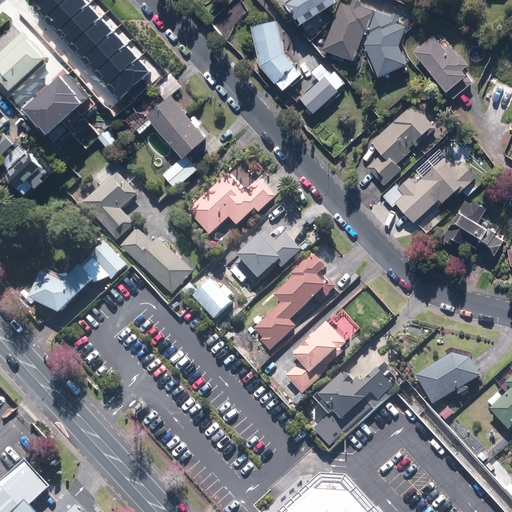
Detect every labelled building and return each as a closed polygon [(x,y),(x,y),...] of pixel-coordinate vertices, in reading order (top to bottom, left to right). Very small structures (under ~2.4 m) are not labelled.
[(37,0),(33,4),(47,19),(68,0),(37,0)] [(79,0),(68,0),(47,19),(60,33),(87,8),(79,0)] [(295,0),(285,7),(299,28),(333,4),(330,0),(295,0)] [(365,33),(372,13),(366,10),(358,8),(359,4),(351,1),(349,6),(340,3),(323,52),(353,63),(364,32),(365,33)] [(87,8),(60,33),(73,47),(100,22),(87,8)] [(396,26),(397,23),(383,17),(375,14),(368,32),(370,33),(363,46),(376,78),(377,79),(405,67),(397,49),(405,29),(396,26)] [(100,22),(73,47),(85,60),(112,35),(100,22)] [(250,29),(258,68),(274,87),(275,85),(278,89),(281,92),(299,78),(283,57),(276,24),(250,29)] [(0,83),(9,93),(45,61),(21,35),(0,53),(0,83)] [(112,35),(85,60),(97,73),(124,48),(112,35)] [(444,95),(446,93),(452,100),(464,90),(472,84),(466,77),(464,79),(459,72),(465,67),(450,48),(443,53),(432,38),(412,54),(444,95)] [(124,48),(97,73),(109,86),(137,62),(124,48)] [(507,49),(501,64),(494,62),(484,87),(490,89),(485,102),(496,106),(507,111),(511,98),(511,49),(508,48),(507,49)] [(137,62),(109,86),(122,100),(149,75),(137,62)] [(337,93),(336,91),(343,84),(333,73),(329,76),(320,65),(311,73),(320,83),(300,101),(313,115),(337,93)] [(154,89),(164,102),(181,87),(170,74),(154,89)] [(40,130),(46,137),(80,107),(72,99),(74,97),(59,80),(22,112),(39,131),(40,130)] [(185,158),(205,140),(170,97),(164,102),(146,118),(157,133),(165,142),(181,162),(185,158)] [(401,171),(396,166),(410,153),(408,150),(412,147),(414,149),(419,145),(416,143),(422,138),(424,140),(435,130),(413,105),(408,110),(407,108),(401,113),(403,115),(370,144),(375,150),(368,157),(373,163),(366,169),(375,177),(383,187),(401,171)] [(105,147),(110,154),(119,146),(109,135),(101,142),(105,147)] [(5,178),(7,181),(6,182),(16,192),(17,190),(23,197),(32,188),(36,191),(44,183),(40,180),(45,175),(17,148),(1,164),(10,173),(5,178)] [(403,215),(412,224),(437,200),(442,205),(454,193),(456,196),(475,178),(461,164),(457,167),(447,156),(415,185),(409,179),(397,189),(395,187),(384,198),(392,208),(395,205),(403,215)] [(163,176),(175,190),(197,171),(185,158),(179,162),(163,176)] [(137,196),(117,174),(83,206),(117,243),(133,227),(119,212),(137,196)] [(245,195),(226,175),(186,212),(210,237),(228,220),(236,228),(253,211),(258,216),(276,199),(269,192),(259,182),(245,195)] [(488,230),(486,233),(474,225),(484,210),(468,199),(440,240),(458,252),(465,242),(483,255),(491,260),(502,244),(493,238),(495,235),(488,230)] [(156,241),(153,245),(149,242),(136,231),(133,235),(120,249),(172,296),(192,273),(156,241)] [(256,284),(280,263),(284,268),(300,253),(291,242),(284,234),(273,243),(265,234),(235,259),(256,284)] [(42,271),(40,270),(27,296),(57,311),(92,280),(94,282),(109,276),(111,279),(126,264),(103,240),(92,252),(80,265),(78,264),(65,277),(44,267),(42,271)] [(293,280),(274,298),(280,305),(253,331),(261,341),(259,343),(269,353),(295,329),(288,322),(292,319),(321,292),(324,295),(326,297),(335,290),(329,284),(324,289),(314,279),(320,274),(324,270),(312,258),(305,265),(291,278),(293,280)] [(232,296),(225,288),(220,292),(214,286),(212,283),(193,299),(213,321),(231,305),(227,300),(232,296)] [(291,359),(299,367),(287,378),(301,394),(343,355),(339,351),(345,345),(326,326),(291,359)] [(468,363),(449,357),(414,379),(431,405),(454,391),(455,393),(478,379),(471,369),(468,363)] [(317,399),(323,406),(319,409),(326,417),(312,431),(328,448),(331,445),(333,447),(386,398),(383,396),(391,389),(374,372),(359,386),(356,382),(350,387),(341,377),(317,399)] [(511,377),(500,389),(505,395),(488,411),(508,431),(511,426),(511,377)] [(451,415),(446,409),(438,415),(444,421),(451,415)] [(0,483),(0,511),(21,511),(27,506),(29,504),(50,486),(25,459),(0,483)] [(372,511),(343,479),(325,479),(320,483),(288,511),(372,511)]
